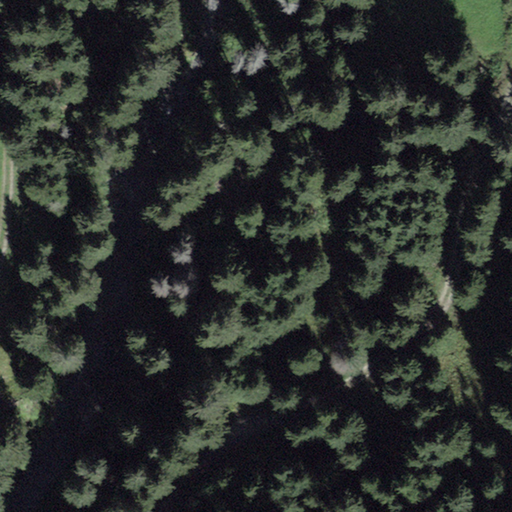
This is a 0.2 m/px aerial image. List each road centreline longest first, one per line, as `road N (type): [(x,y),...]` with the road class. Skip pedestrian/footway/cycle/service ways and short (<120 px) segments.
road 1 (track): [(179,511),(272,419),(377,363),(437,311),(462,257),(511,77)]
road 2 (track): [(0,89),(0,267)]
